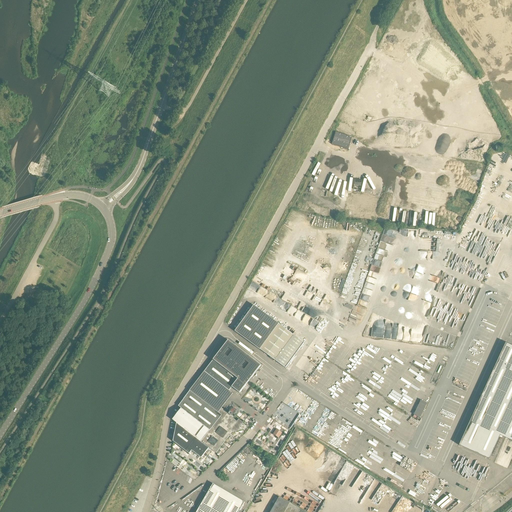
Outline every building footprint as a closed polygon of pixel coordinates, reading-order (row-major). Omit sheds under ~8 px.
[(508,72),(511,62),(511,0),(491,0),(474,42),(479,44),(474,58),(508,72)] [(395,57),(399,49),(384,41),(380,49),(395,57)] [(339,121),(337,130),(348,134),(351,125),(339,121)] [(349,137),(350,137),(336,132),(332,145),(348,150),(352,138),(349,137)] [(499,168),(488,165),(482,183),(490,186),(494,173),(497,174),(499,168)] [(499,191),(497,196),(507,201),(511,190),(507,189),(505,194),(499,191)] [(274,360),(275,361),(286,368),(304,343),(279,324),(254,306),(235,331),(260,350),(270,357),(270,358),(273,360),(274,360)] [(177,423),(173,441),(189,454),(192,451),(201,458),(209,448),(216,453),(232,433),(243,429),(246,426),(243,423),(239,419),(237,421),(233,419),(235,417),(233,416),(236,411),(232,408),(228,412),(227,413),(221,408),(218,412),(214,410),(226,394),(226,395),(229,391),(232,387),(240,393),(261,366),(228,340),(190,391),(184,399),(178,406),(181,408),(172,420),(177,423)] [(511,346),(506,343),(459,446),(490,459),(500,436),(511,440),(511,346)] [(290,427),(291,428),(301,414),(289,406),(286,411),(292,415),(287,423),(290,426),(290,427)] [(282,433),(277,429),(273,434),(279,438),(282,433)] [(174,457),(172,463),(178,465),(179,461),(179,460),(180,457),(173,454),(172,457),(174,457)] [(184,466),(187,462),(184,460),(178,467),(181,469),(181,470),(188,475),(190,472),(187,471),(188,469),(184,466)] [(238,511),(244,502),(213,484),(196,511),(238,511)] [(270,511),(305,511),(279,497),(270,511)]
